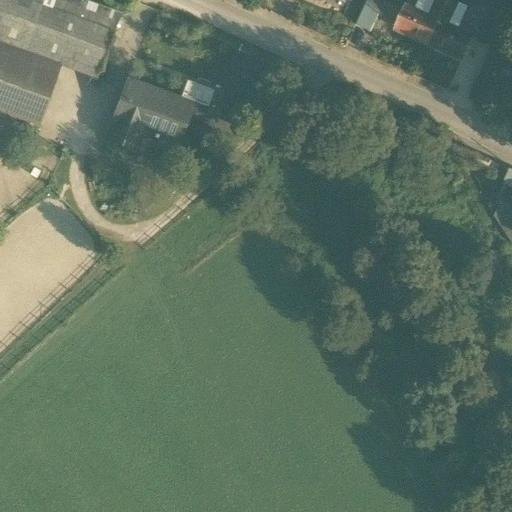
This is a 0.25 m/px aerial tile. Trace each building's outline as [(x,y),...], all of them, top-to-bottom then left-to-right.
[(0,0),(0,114),(18,121),(43,52),(61,58),(99,72),(119,16),(75,0),(0,0)] [(375,0),(367,0),(365,6),(379,13),(384,4),(375,0)] [(434,0),(428,12),(439,17),(446,0),(434,0)] [(456,0),(446,0),(439,17),(448,22),(458,1),(456,0)] [(428,40),(439,17),(428,12),(406,2),(395,25),(428,40)] [(356,27),(370,34),(379,13),(365,6),(356,27)] [(480,39),(496,46),(510,16),(494,9),(480,39)] [(471,32),(448,22),(439,17),(428,40),(460,55),(471,32)] [(43,52),(18,121),(36,127),(61,58),(43,52)] [(114,143),(132,150),(138,132),(175,145),(190,106),(127,83),(116,113),(124,116),(114,143)] [(186,83),(180,99),(206,108),(212,93),(186,83)] [(107,140),(114,143),(124,116),(116,113),(107,140)] [(495,220),(511,246),(511,244),(511,208),(502,204),(495,220)]
